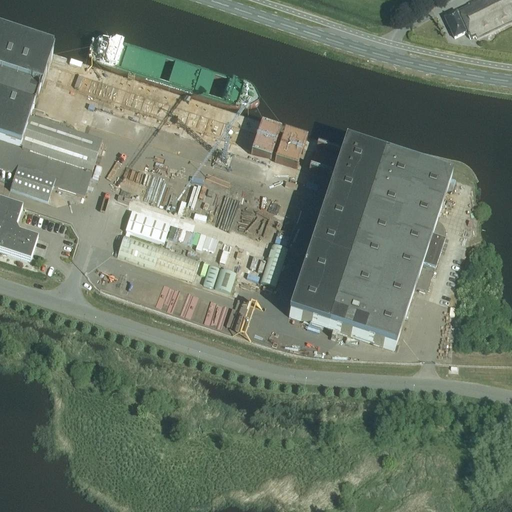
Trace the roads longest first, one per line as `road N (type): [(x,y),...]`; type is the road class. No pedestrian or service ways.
road 1 (unclassified): [(0,283),(263,370),(511,398)]
road 2 (secondary): [(511,82),(396,61),(203,0)]
road 3 (unknown): [(132,128),(61,304)]
road 4 (unknown): [(454,212),(415,384)]
